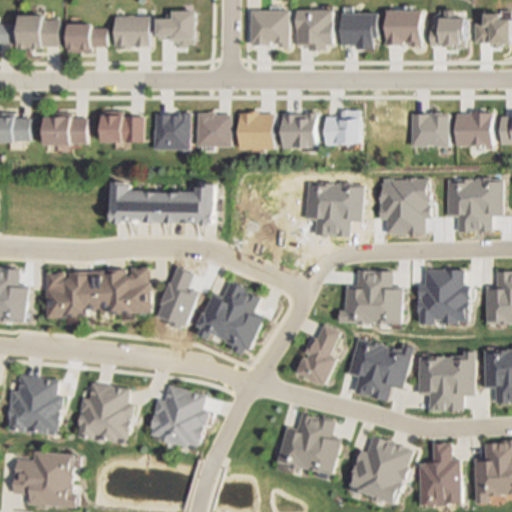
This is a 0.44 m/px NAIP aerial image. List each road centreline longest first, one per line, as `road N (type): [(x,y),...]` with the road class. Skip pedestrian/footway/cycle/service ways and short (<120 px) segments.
road 1 (residential): [(511,423),(435,429),(186,366),(0,342)]
road 2 (residential): [(0,80),(511,82)]
road 3 (residential): [(0,247),(180,248),(223,256),(302,299)]
road 4 (residential): [(511,247),(340,254),(320,261),(302,299)]
road 5 (residential): [(209,465),(302,299)]
